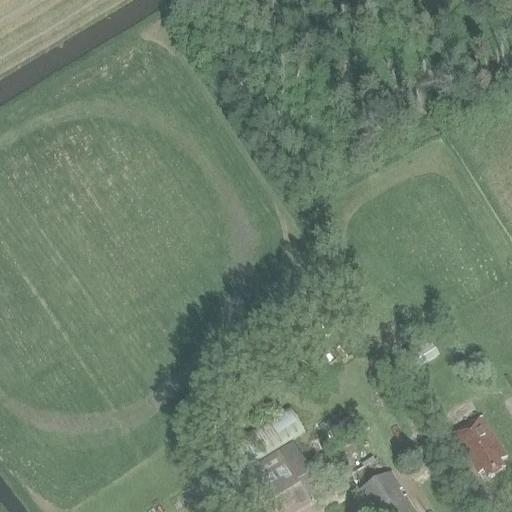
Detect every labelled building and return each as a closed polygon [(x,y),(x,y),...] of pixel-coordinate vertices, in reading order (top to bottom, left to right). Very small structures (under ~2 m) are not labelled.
[(412,375),(441,359),(430,340),(401,356),(412,375)] [(223,452),(239,478),(307,434),(291,409),(223,452)] [(484,474),(488,482),(505,472),(500,464),(507,460),(482,419),(454,435),(480,477),(484,474)] [(295,445),(239,480),(258,511),(301,511),(311,506),(308,501),(325,491),(295,445)] [(413,511),(392,474),(358,494),(368,511),(413,511)]
